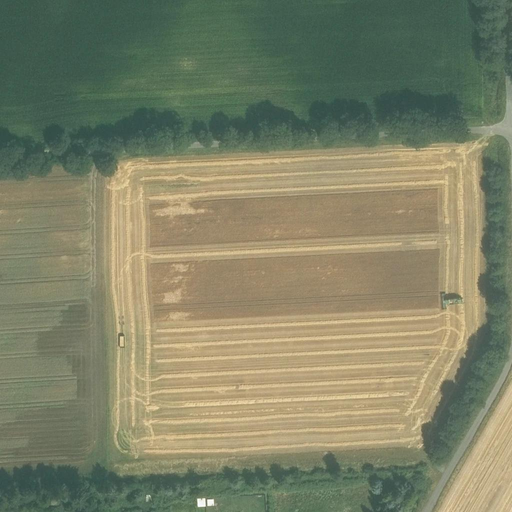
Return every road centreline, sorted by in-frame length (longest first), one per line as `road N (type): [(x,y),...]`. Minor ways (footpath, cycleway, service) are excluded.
road 1 (unclassified): [(511,132),(504,125),(0,155)]
road 2 (track): [(511,252),(503,0)]
road 3 (track): [(428,511),(501,381),(511,339)]
